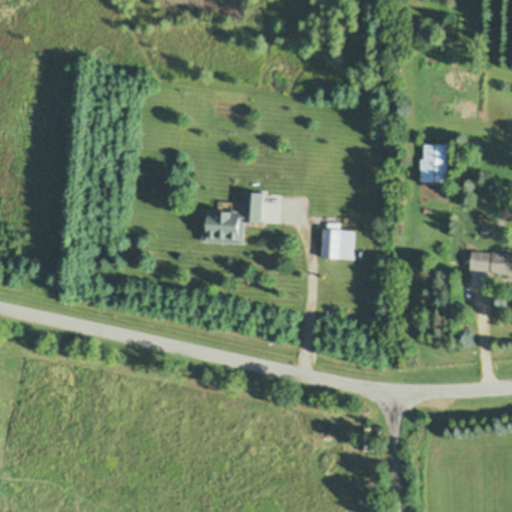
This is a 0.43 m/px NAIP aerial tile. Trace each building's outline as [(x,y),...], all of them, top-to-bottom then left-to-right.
[(445,145),(446,181),(420,181),(420,159),(424,159),(424,145),(445,145)] [(244,193),(261,194),(260,224),(243,223),(242,243),(204,241),(205,212),(243,213),(244,195),(244,193)] [(323,230),(340,231),(339,258),(321,257),(323,230)] [(511,279),(507,279),(508,274),(492,272),(492,271),(471,270),(471,263),(472,252),(493,253),(493,252),(511,253),(511,279)] [(364,426),(382,426),(382,451),(365,451),(364,426)]
